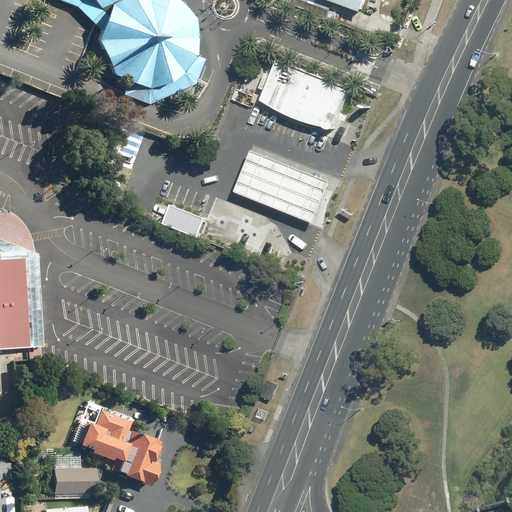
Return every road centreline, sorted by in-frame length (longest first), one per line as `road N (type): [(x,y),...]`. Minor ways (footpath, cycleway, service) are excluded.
road 1 (secondary): [(428,124),(325,374)]
road 2 (secondary): [(325,374),(271,511)]
road 3 (secondary): [(493,0),(428,124)]
road 4 (secondary): [(325,374),(318,511)]
road 5 (secondary): [(428,124),(471,0)]
